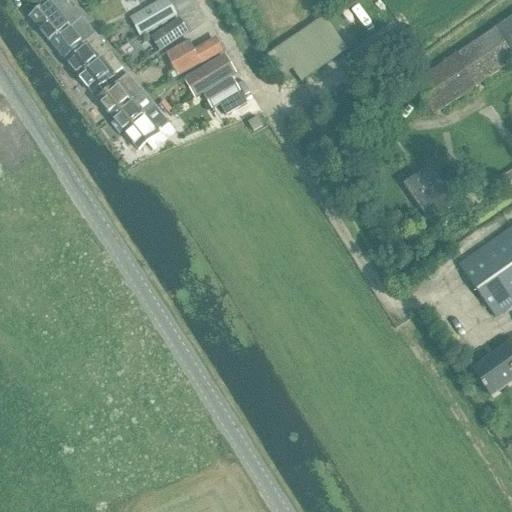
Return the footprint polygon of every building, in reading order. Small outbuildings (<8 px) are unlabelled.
[(56,0),(52,0),(30,18),(50,43),(81,18),(66,0),(59,0),(58,2),(56,0)] [(167,0),(166,0),(130,20),(139,38),(176,17),(167,0)] [(324,17),(266,56),(279,78),(292,70),(301,83),(348,51),(324,17)] [(81,18),(50,43),(65,60),(95,35),(81,18)] [(511,18),(494,31),(414,85),(435,115),(511,62),(511,18)] [(178,19),(151,38),(160,53),(169,46),(187,33),(178,19)] [(95,35),(65,60),(77,75),(107,50),(95,35)] [(189,42),(166,55),(178,77),(223,53),(217,43),(196,54),(194,51),(189,42)] [(107,50),(77,75),(93,94),(123,70),(107,50)] [(225,57),(183,80),(194,99),(235,75),(225,57)] [(128,75),(97,100),(111,117),(141,92),(128,75)] [(233,79),(204,96),(213,110),(220,106),(226,116),(246,104),(240,94),(241,93),(233,79)] [(141,92),(111,117),(125,135),(156,109),(141,92)] [(370,104),(348,116),(353,126),(375,114),(370,104)] [(156,109),(125,135),(139,151),(146,145),(152,152),(175,133),(156,109)] [(258,118),(248,124),(253,133),(263,127),(258,118)] [(431,167),(404,186),(430,224),(457,205),(431,167)] [(511,171),(493,184),(500,194),(511,186),(511,171)] [(511,229),(459,267),(491,312),(495,318),(511,305),(511,229)] [(511,344),(473,371),(492,397),(511,382),(511,344)]
